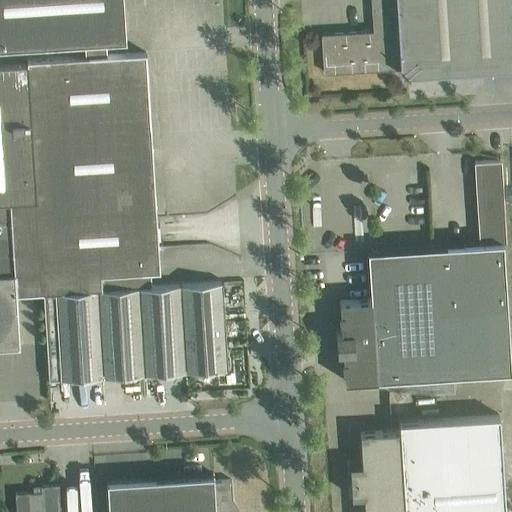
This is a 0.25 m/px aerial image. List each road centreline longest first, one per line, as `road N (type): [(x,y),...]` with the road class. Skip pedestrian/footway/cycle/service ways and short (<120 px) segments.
road 1 (unclassified): [(287,419),(272,131)]
road 2 (unclassified): [(0,436),(287,419)]
road 3 (unclassified): [(272,131),(511,115)]
road 4 (unclassified): [(272,131),(263,0)]
